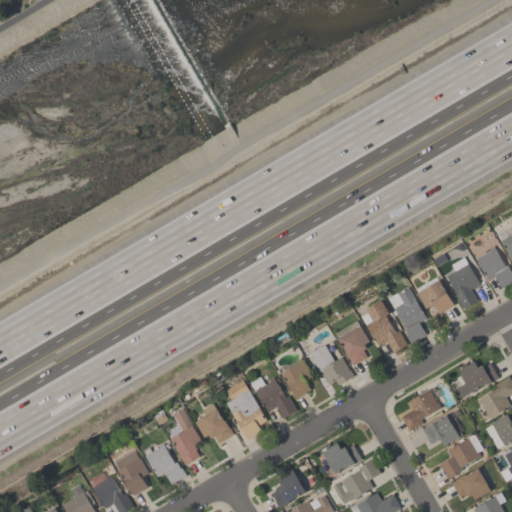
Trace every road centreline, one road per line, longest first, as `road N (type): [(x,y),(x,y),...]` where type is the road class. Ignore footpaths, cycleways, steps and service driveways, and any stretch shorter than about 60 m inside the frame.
road 1 (motorway): [(0,442),(511,136)]
road 2 (motorway): [(0,404),(511,104)]
road 3 (motorway): [(511,80),(0,380)]
road 4 (motorway): [(511,48),(0,346)]
road 5 (residential): [(171,511),(511,308)]
road 6 (residential): [(431,511),(363,400)]
